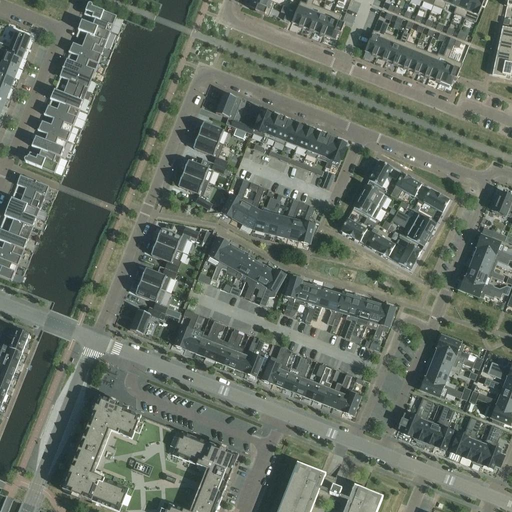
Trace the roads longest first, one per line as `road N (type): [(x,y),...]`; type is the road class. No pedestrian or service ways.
road 1 (residential): [(95,340),(204,70),(362,133)]
road 2 (residential): [(511,122),(475,107),(455,112),(220,20),(228,0)]
road 3 (residential): [(283,414),(95,340)]
road 4 (residential): [(27,511),(95,340)]
road 5 (residential): [(63,29),(0,184)]
road 6 (residential): [(354,443),(403,318),(432,329)]
road 7 (residential): [(432,329),(488,183)]
road 8 (residential): [(488,183),(362,133)]
road 9 (residential): [(384,454),(432,329)]
